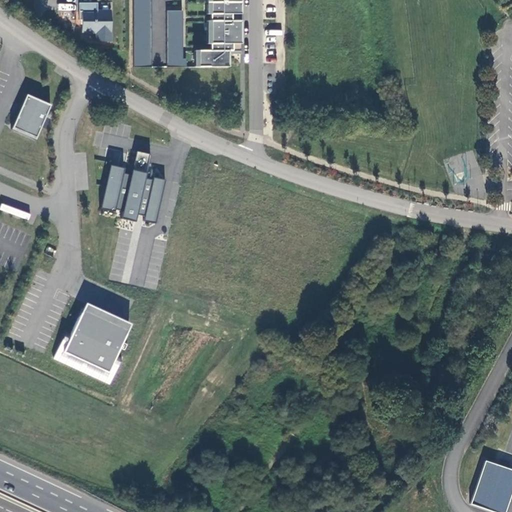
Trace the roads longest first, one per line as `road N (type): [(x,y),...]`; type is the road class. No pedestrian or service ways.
road 1 (unknown): [(466,220),(399,374),(419,413),(418,444),(358,511)]
road 2 (residential): [(511,227),(409,209),(253,159)]
road 3 (residential): [(0,192),(68,222),(67,128),(92,79)]
road 4 (unclassified): [(253,159),(92,79)]
road 5 (residential): [(256,0),(253,159)]
